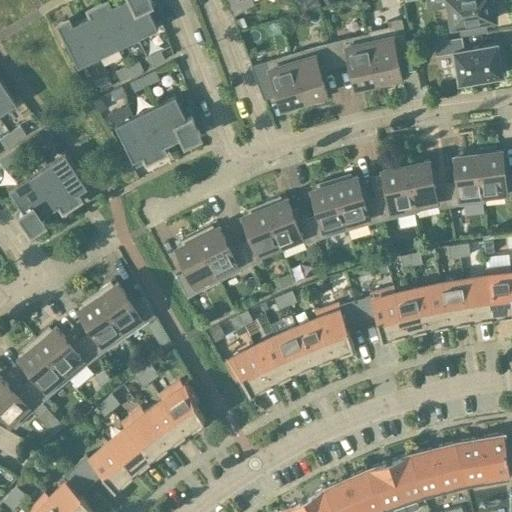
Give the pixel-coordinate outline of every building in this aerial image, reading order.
[(118,46),(137,37),(119,0),(110,4),(108,0),(105,0),(98,3),(118,46)] [(119,0),(137,37),(158,26),(147,3),(152,1),(151,0),(119,0)] [(227,0),(233,15),(254,2),(253,0),(227,0)] [(318,0),(296,0),(301,9),(320,3),(318,0)] [(494,0),(428,0),(430,8),(449,5),(452,25),(495,18),(495,14),(497,11),(495,1),(494,0)] [(100,55),(118,46),(98,3),(89,8),(91,13),(82,18),(100,55)] [(379,84),(380,84),(397,80),(396,76),(402,75),(396,51),(408,48),(402,17),(388,20),(391,34),(370,39),(379,84)] [(79,65),(100,55),(82,18),(71,23),(69,18),(58,23),(79,65)] [(335,65),(350,61),(355,85),(361,84),(362,88),(379,84),(370,39),(368,32),(344,37),(329,41),(335,65)] [(437,54),(454,51),(459,81),(503,74),(497,42),(464,48),(462,36),(434,41),(437,54)] [(306,103),(323,98),(322,94),(327,92),(320,69),(335,65),(329,41),(314,45),(290,52),(306,103)] [(161,49),(147,55),(151,64),(165,58),(161,49)] [(289,108),(306,103),(290,52),(268,59),(251,64),(264,98),(278,94),(282,106),(287,105),(289,108)] [(128,65),(132,74),(143,68),(139,59),(128,65)] [(128,65),(116,70),(120,79),(132,74),(128,65)] [(143,75),(147,84),(160,78),(155,69),(143,75)] [(108,74),(97,80),(101,89),(112,83),(108,74)] [(0,112),(17,101),(0,75),(0,112)] [(147,84),(143,75),(130,82),(134,90),(147,84)] [(122,85),(111,91),(115,100),(127,94),(122,85)] [(156,103),(174,140),(183,135),(186,141),(201,134),(191,115),(187,117),(176,94),(156,103)] [(174,140),(156,103),(136,113),(156,155),(166,151),(163,145),(174,140)] [(136,113),(116,123),(136,165),(156,155),(136,113)] [(10,132),(16,140),(26,133),(21,124),(10,132)] [(40,130),(29,138),(35,146),(45,139),(40,130)] [(16,140),(10,132),(0,138),(5,147),(16,140)] [(11,150),(16,159),(28,151),(22,143),(11,150)] [(496,146),(478,148),(484,193),(506,191),(507,198),(511,197),(511,172),(505,174),(502,149),(496,150),(496,146)] [(461,154),(455,154),(458,179),(446,181),(450,205),(463,203),(485,200),(484,193),(478,148),(460,150),(461,154)] [(16,159),(11,150),(0,157),(0,159),(5,166),(16,159)] [(47,164),(72,203),(81,197),(78,192),(88,185),(66,151),(47,164)] [(423,156),(405,159),(415,204),(437,200),(439,207),(450,205),(446,181),(434,183),(429,158),(423,160),(423,156)] [(388,167),(383,168),(387,192),(376,195),(382,219),(398,215),(417,211),(415,204),(405,159),(387,163),(388,167)] [(72,203),(47,164),(28,176),(50,210),(60,204),(64,209),(72,203)] [(351,172),(333,177),(349,228),(372,221),(382,219),(376,195),(364,198),(357,174),(352,176),(351,172)] [(50,210),(28,176),(10,188),(24,210),(20,212),(31,230),(45,221),(42,216),(50,210)] [(308,215),(316,238),(321,237),(331,233),(349,228),(333,177),(316,182),(318,186),(312,188),(319,212),(308,215)] [(280,195),(264,201),(280,244),(302,236),(304,242),(316,238),(308,215),(296,219),(287,196),(282,198),(280,195)] [(280,244),(264,201),(247,208),(248,212),(243,214),(252,237),(241,242),(251,264),(262,259),(259,253),(280,244)] [(212,223),(196,231),(220,279),(236,271),(246,266),(251,264),(241,242),(230,247),(219,224),(214,227),(212,223)] [(182,243),(177,246),(188,268),(177,273),(188,295),(220,279),(196,231),(180,239),(182,243)] [(492,234),(483,235),(483,239),(485,251),(494,250),(493,238),(492,234)] [(468,241),(459,243),(460,255),(470,254),(468,241)] [(459,243),(449,244),(451,256),(460,255),(459,243)] [(420,250),(410,252),(413,264),(422,262),(420,250)] [(410,252),(400,254),(403,266),(413,264),(410,252)] [(511,264),(486,267),(492,317),(493,317),(493,312),(502,311),(502,316),(511,314),(511,271),(511,272),(511,264)] [(486,274),(464,277),(471,320),(471,315),(480,314),(480,319),(492,317),(486,267),(485,267),(486,274)] [(459,322),(471,320),(464,277),(441,281),(449,324),(450,324),(449,319),(458,317),(459,322)] [(111,281),(96,291),(126,335),(155,314),(142,294),(132,301),(118,281),(113,284),(111,281)] [(437,326),(449,324),(441,281),(418,286),(427,328),(428,328),(427,323),(431,323),(436,322),(437,326)] [(393,284),(380,288),(354,296),(363,322),(377,317),(383,335),(393,332),(394,337),(406,333),(393,284)] [(415,331),(427,328),(418,286),(396,291),(394,284),(393,284),(406,333),(407,333),(406,329),(408,328),(414,326),(415,331)] [(292,289),(283,292),(288,304),(297,300),(292,289)] [(93,328),(82,336),(97,355),(107,348),(126,335),(96,291),(81,301),(84,304),(79,307),(93,328)] [(283,292),(274,296),(279,307),(288,304),(283,292)] [(348,326),(363,322),(354,296),(338,301),(326,305),(316,309),(334,356),(335,356),(333,351),(342,348),(343,353),(355,348),(348,326)] [(248,308),(239,313),(244,324),(253,320),(248,308)] [(316,309),(315,309),(318,316),(297,325),(314,364),(313,360),(321,356),(323,361),(334,356),(316,309)] [(239,313),(230,317),(236,328),(244,324),(239,313)] [(49,325),(36,337),(69,377),(88,362),(97,355),(82,336),(72,344),(56,325),(52,328),(49,325)] [(302,369),(314,364),(297,325),(275,334),(293,373),(294,373),(292,368),(300,365),(302,369)] [(275,334),(254,344),(274,383),(274,382),(272,378),(280,374),(282,379),(293,373),(275,334)] [(36,374),(26,383),(43,401),(47,396),(53,391),(69,377),(36,337),(22,348),(24,351),(20,355),(36,374)] [(237,375),(242,373),(251,389),(260,384),(263,388),(274,383),(254,344),(228,358),(237,375)] [(152,379),(160,373),(153,363),(145,368),(152,379)] [(144,384),(152,379),(145,368),(137,374),(144,384)] [(0,410),(16,426),(33,409),(38,415),(47,406),(43,401),(26,383),(16,391),(0,374),(0,410)] [(189,433),(187,429),(194,424),(197,428),(208,420),(195,400),(200,398),(188,382),(184,384),(180,378),(160,392),(189,433)] [(113,408),(121,402),(113,392),(105,398),(113,408)] [(141,405),(141,406),(171,446),(171,445),(169,442),(176,437),(179,440),(189,433),(160,392),(159,392),(163,398),(146,411),(141,405)] [(105,414),(113,408),(105,398),(97,404),(105,414)] [(161,454),(171,446),(141,406),(123,419),(152,455),(158,450),(161,454)] [(151,455),(152,455),(123,419),(122,420),(126,426),(109,440),(136,473),(137,473),(134,469),(141,464),(144,467),(154,459),(151,455)] [(505,431),(482,435),(490,482),(511,478),(505,431)] [(482,435),(459,439),(468,486),(490,482),(482,435)] [(457,439),(434,445),(448,491),(466,486),(468,486),(459,439),(457,439)] [(98,449),(90,456),(85,451),(74,462),(92,482),(103,471),(116,485),(124,478),(127,482),(136,473),(109,440),(98,449)] [(434,445),(412,451),(427,496),(448,491),(434,445)] [(412,451),(390,459),(407,503),(423,497),(427,496),(412,451)] [(390,459),(369,466),(387,510),(407,503),(390,459)] [(81,493),(92,482),(74,462),(62,473),(67,478),(50,496),(45,491),(44,492),(66,511),(94,511),(98,509),(81,493)] [(368,466),(348,475),(363,511),(364,511),(382,504),(384,511),(387,510),(369,466),(368,466)] [(363,511),(348,475),(327,484),(340,511),(363,511)] [(325,485),(305,496),(314,511),(340,511),(327,484),(325,485)] [(18,485),(11,493),(20,501),(26,493),(18,485)] [(66,511),(44,492),(29,508),(33,511),(66,511)] [(11,493),(4,500),(13,508),(20,501),(11,493)] [(314,511),(305,496),(285,507),(287,511),(314,511)]
